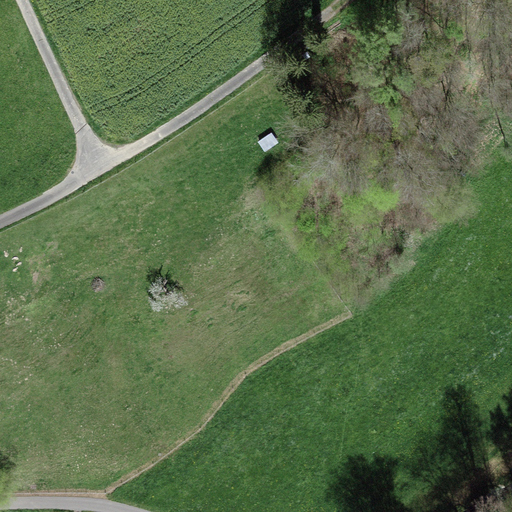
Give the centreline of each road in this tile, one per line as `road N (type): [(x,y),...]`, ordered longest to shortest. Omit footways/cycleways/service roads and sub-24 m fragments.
road 1 (track): [(0,221),(101,168),(22,0)]
road 2 (track): [(340,0),(272,56),(101,168)]
road 3 (track): [(0,503),(130,511)]
